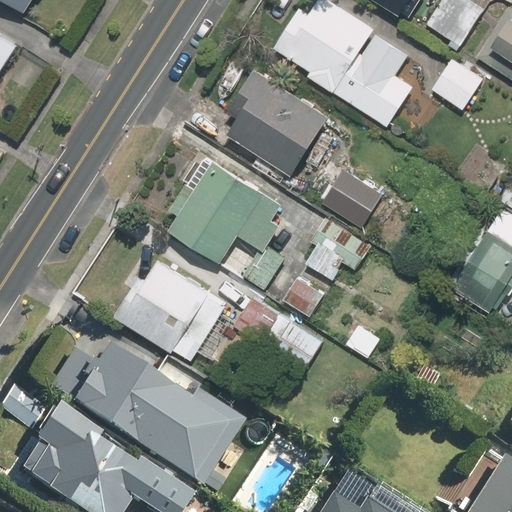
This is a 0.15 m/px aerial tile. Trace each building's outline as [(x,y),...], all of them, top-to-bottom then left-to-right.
[(5,0),(29,13),(35,0),(5,0)] [(376,0),(392,10),(409,20),(420,0),(376,0)] [(486,6),(476,0),(442,0),(424,28),(458,50),(486,6)] [(474,57),(503,75),(511,60),(511,6),(508,4),(474,57)] [(413,87),(394,74),(409,52),(336,5),(326,21),(310,11),(303,22),(296,17),(277,48),(311,70),(308,74),(339,94),(388,126),(413,87)] [(0,74),(18,46),(0,34),(0,74)] [(483,77),(451,56),(431,88),(463,109),(483,77)] [(249,67),(235,58),(214,89),(227,98),(249,67)] [(238,118),(227,135),(292,175),(328,116),(252,70),(227,111),(238,118)] [(211,160),(196,187),(186,181),(171,208),(180,214),(171,229),(223,260),(238,234),(261,248),(245,276),(266,288),(286,253),(269,243),(279,226),(272,222),(283,203),(263,191),(211,160)] [(384,193),(343,169),(322,204),(363,229),(384,193)] [(511,208),(507,206),(496,225),(511,234),(511,208)] [(310,240),(317,245),(307,261),(334,279),(345,262),(357,270),(372,246),(325,216),(310,240)] [(511,275),(511,240),(490,228),(457,288),(494,309),(511,275)] [(208,296),(211,290),(159,259),(144,282),(136,277),(114,314),(191,360),(224,305),(208,296)] [(326,292),(298,275),(284,298),(311,315),(326,292)] [(324,341),(253,294),(232,325),(303,373),(324,341)] [(458,316),(449,329),(477,348),(485,335),(458,316)] [(382,337),(360,323),(347,343),(369,357),(382,337)] [(172,391),(104,349),(69,406),(137,448),(172,391)] [(20,397),(23,393),(13,387),(0,406),(0,409),(33,430),(44,412),(20,397)] [(278,431),(235,406),(214,442),(256,468),(278,431)] [(81,435),(62,468),(48,459),(27,494),(45,505),(52,509),(57,501),(75,511),(124,511),(147,475),(81,435)] [(511,511),(511,470),(498,462),(493,471),(482,464),(466,490),(450,480),(436,502),(448,509),(446,511),(511,511)] [(185,511),(196,495),(161,473),(146,497),(169,511),(185,511)]
